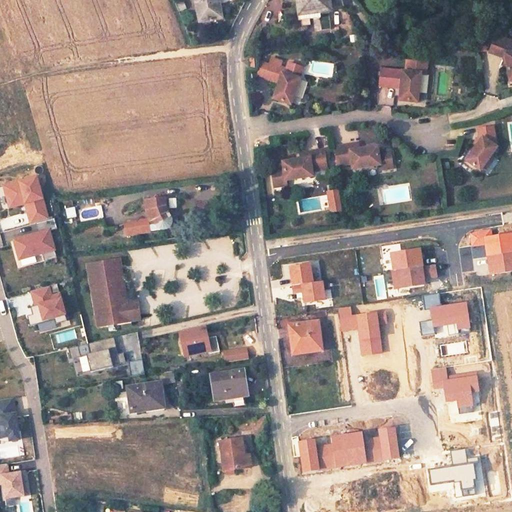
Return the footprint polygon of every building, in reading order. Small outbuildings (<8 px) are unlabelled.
[(195,0),(200,21),(220,17),(217,0),(195,0)] [(327,0),(298,0),(300,14),(329,11),(327,0)] [(498,33),(490,46),(506,55),(510,80),(511,79),(511,38),(504,34),(503,36),(498,33)] [(271,58),(269,64),(264,78),(279,83),(273,99),(290,104),(303,67),(288,63),(286,69),(280,67),(282,62),(271,58)] [(428,64),(408,62),(407,73),(382,71),(381,87),(398,89),(399,84),(402,84),(402,89),(401,101),(419,103),(422,75),(427,75),(428,64)] [(492,127),(477,130),(479,137),(476,141),(478,142),(476,146),(465,161),(479,171),(490,156),(495,148),(491,145),(494,140),(492,127)] [(354,145),(334,148),(336,166),(352,164),(352,170),(379,166),(380,171),(392,170),(390,152),(378,154),(377,148),(359,150),(355,151),(354,145)] [(326,168),(324,150),(304,153),(305,159),(300,159),(283,162),(283,168),(271,170),(273,187),(286,185),(285,180),(312,176),(311,170),(326,168)] [(493,158),(490,156),(479,171),(483,173),(493,158)] [(36,178),(3,187),(9,209),(21,206),(20,203),(25,202),(31,225),(35,224),(38,234),(15,240),(20,259),(43,252),(45,260),(56,257),(49,230),(56,228),(54,219),(47,221),(36,178)] [(324,190),(327,212),(339,210),(336,188),(324,190)] [(126,235),(164,229),(165,229),(166,229),(167,229),(168,228),(169,227),(170,227),(170,226),(171,225),(171,224),(171,223),(171,222),(171,221),(171,220),(170,220),(169,217),(172,216),(170,212),(167,213),(163,198),(144,200),(148,220),(124,224),(126,235)] [(68,209),(69,218),(78,216),(76,207),(68,209)] [(0,217),(0,227),(0,228),(26,225),(24,214),(0,217)] [(511,253),(511,234),(491,237),(490,229),(476,232),(469,234),(471,246),(484,244),(486,257),(487,257),(511,253)] [(421,267),(418,249),(390,254),(392,271),(421,267)] [(511,271),(511,253),(487,257),(489,275),(511,271)] [(86,264),(96,325),(140,319),(137,299),(127,300),(120,259),(86,264)] [(311,283),(308,265),(288,268),(291,286),(311,283)] [(421,276),(425,275),(426,278),(435,276),(434,265),(421,267),(392,271),(391,271),(394,289),(423,285),(422,278),(421,276)] [(323,301),(320,282),(311,283),(291,286),(292,293),(301,292),(303,304),(323,301)] [(48,287),(31,291),(35,306),(32,307),(34,315),(27,317),(30,326),(44,323),(44,320),(54,318),(56,324),(67,321),(59,294),(51,296),(48,287)] [(318,321),(288,326),(289,335),(293,334),(296,354),(322,351),(318,321)] [(220,352),(216,337),(208,339),(205,328),(180,334),(185,355),(209,350),(210,355),(220,352)] [(113,350),(116,349),(113,339),(87,345),(68,349),(70,360),(80,358),(79,356),(85,355),(89,373),(112,368),(112,367),(125,364),(122,354),(114,356),(113,350)] [(248,359),(246,349),(224,352),(226,363),(248,359)] [(128,375),(142,374),(141,359),(127,360),(128,375)] [(242,370),(211,374),(215,401),(246,396),(242,370)] [(173,371),(164,373),(166,383),(175,381),(173,371)] [(161,383),(128,387),(131,409),(150,406),(151,410),(164,408),(161,383)] [(3,400),(0,400),(0,436),(10,435),(10,440),(19,439),(16,417),(12,418),(11,414),(5,415),(3,400)] [(221,441),(226,471),(252,467),(251,456),(246,457),(243,438),(221,441)] [(29,494),(26,472),(8,475),(6,464),(0,464),(0,484),(3,484),(5,498),(29,494)]
